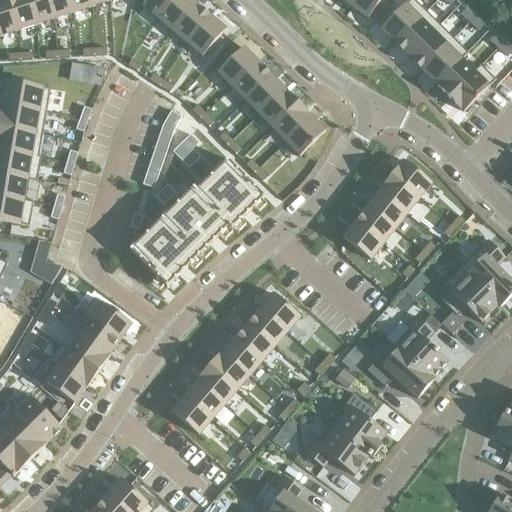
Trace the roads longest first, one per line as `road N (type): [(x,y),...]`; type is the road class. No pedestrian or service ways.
road 1 (residential): [(379,112),(292,223),(174,329),(114,417),(32,511)]
road 2 (residential): [(248,0),(379,112)]
road 3 (residential): [(379,112),(444,146),(511,214)]
road 4 (residential): [(460,401),(369,511)]
